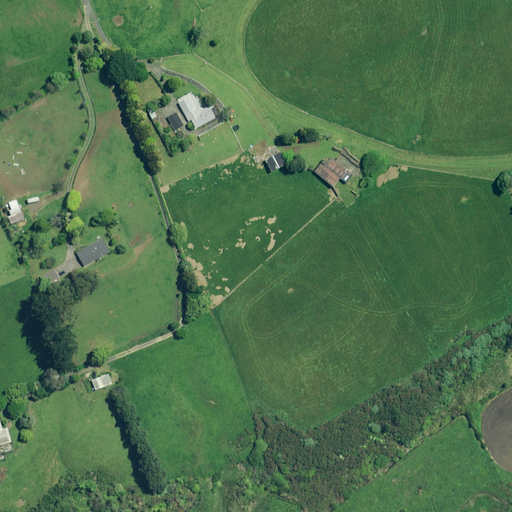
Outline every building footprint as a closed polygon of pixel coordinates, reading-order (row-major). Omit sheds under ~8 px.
[(200,112),(192,97),(179,103),(189,121),(191,120),(195,128),(215,119),(209,108),(200,112)] [(183,126),(176,113),(168,117),(175,130),(183,126)] [(265,149),(262,144),(253,148),(259,162),(266,159),(263,150),(265,149)] [(286,165),(281,153),(266,161),(271,172),(286,165)] [(353,176),(331,158),(328,162),(325,160),(315,172),(333,187),(340,178),(347,184),(353,176)] [(24,220),(16,199),(9,202),(12,210),(9,211),(11,216),(8,217),(11,225),(24,220)] [(110,252),(103,239),(77,253),(84,267),(110,252)] [(59,279),(54,270),(43,277),(48,285),(59,279)] [(112,384),(109,374),(92,381),(96,390),(112,384)] [(3,430),(0,420),(0,445),(12,442),(8,428),(3,430)]
